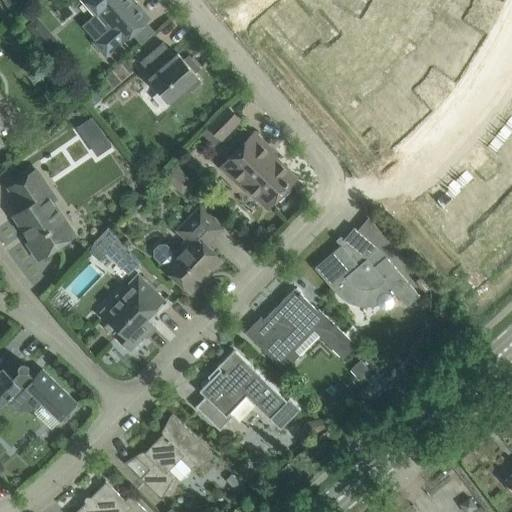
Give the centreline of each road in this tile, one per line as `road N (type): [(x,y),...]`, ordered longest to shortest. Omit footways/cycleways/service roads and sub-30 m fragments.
road 1 (residential): [(333,190),(127,408)]
road 2 (secondary): [(325,511),(511,350)]
road 3 (residential): [(189,0),(327,159),(333,190)]
road 4 (residential): [(511,57),(460,137),(413,177),(333,190)]
road 5 (residential): [(127,408),(11,511)]
